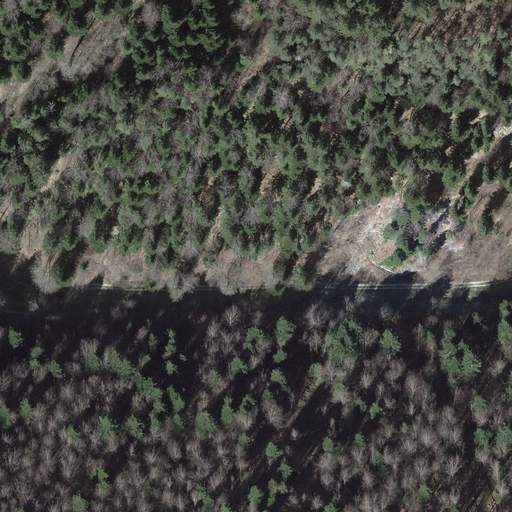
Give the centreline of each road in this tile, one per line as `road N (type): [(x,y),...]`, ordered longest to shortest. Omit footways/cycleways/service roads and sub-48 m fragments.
road 1 (track): [(0,246),(83,288),(470,286),(511,279)]
road 2 (track): [(129,0),(0,102)]
